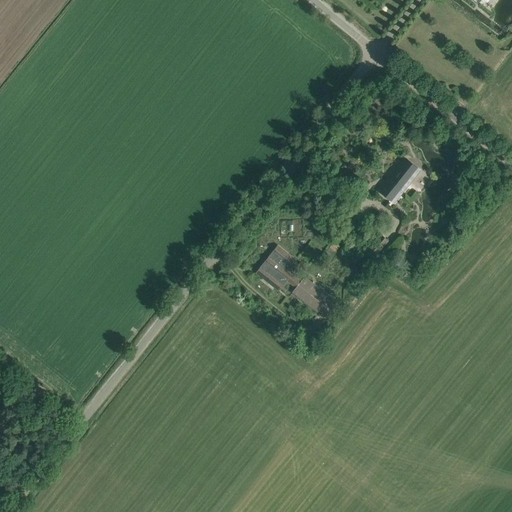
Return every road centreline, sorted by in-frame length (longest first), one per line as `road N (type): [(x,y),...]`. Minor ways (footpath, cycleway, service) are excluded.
road 1 (unclassified): [(7,511),(374,51)]
road 2 (unclassified): [(511,165),(374,51)]
